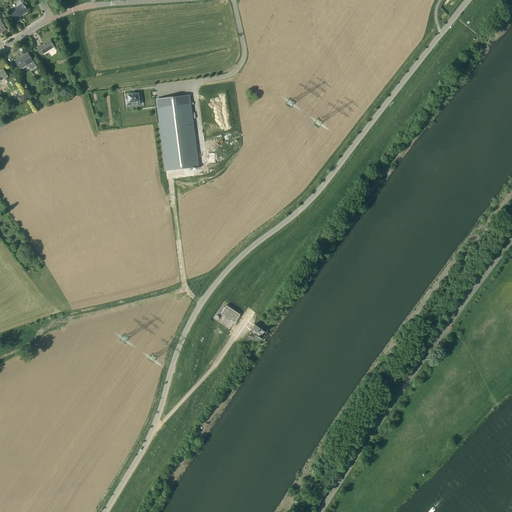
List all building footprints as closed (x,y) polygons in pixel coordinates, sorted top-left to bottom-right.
[(21,0),(17,2),(19,6),(10,12),(17,22),(21,20),(19,17),(28,12),(25,8),(26,7),(21,0)] [(37,47),(41,55),(55,47),(50,40),(41,46),(41,45),(37,47)] [(33,61),(28,53),(15,61),(20,69),(33,61)] [(125,98),(126,105),(131,105),(131,102),(137,102),(137,104),(142,103),(141,96),(139,96),(138,93),(134,94),(134,93),(131,94),(128,95),(128,98),(125,98)] [(189,96),(157,100),(166,170),(198,166),(189,96)] [(227,305),(221,314),(234,323),(240,314),(227,305)] [(254,324),(247,336),(251,339),(254,334),(260,338),(263,340),(268,334),(265,332),(265,331),(254,324)]
